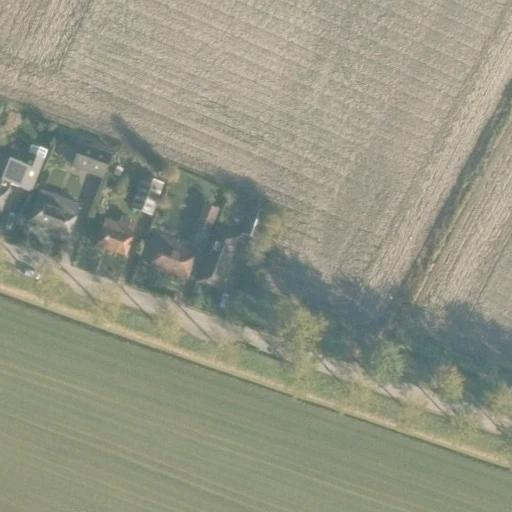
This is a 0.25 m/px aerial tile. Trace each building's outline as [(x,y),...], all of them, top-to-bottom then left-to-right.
[(4,126),(20,129),(22,113),(6,110),(4,126)] [(80,143),(71,168),(103,179),(114,149),(91,142),(90,147),(80,143)] [(31,191),(44,154),(29,148),(23,164),(0,155),(0,210),(10,184),(31,191)] [(45,187),(50,173),(43,170),(38,184),(45,187)] [(141,176),(130,209),(153,217),(164,184),(141,176)] [(69,236),(78,210),(80,205),(40,190),(38,195),(36,202),(35,202),(28,221),(69,236)] [(204,204),(195,227),(210,233),(219,210),(204,204)] [(251,207),(241,234),(257,240),(267,213),(251,207)] [(125,256),(136,225),(118,218),(116,223),(105,219),(95,246),(125,256)] [(207,254),(202,267),(197,282),(219,290),(230,261),(238,237),(232,235),(216,229),(207,254)] [(192,263),(202,267),(207,254),(158,236),(148,265),(187,279),(192,263)]
